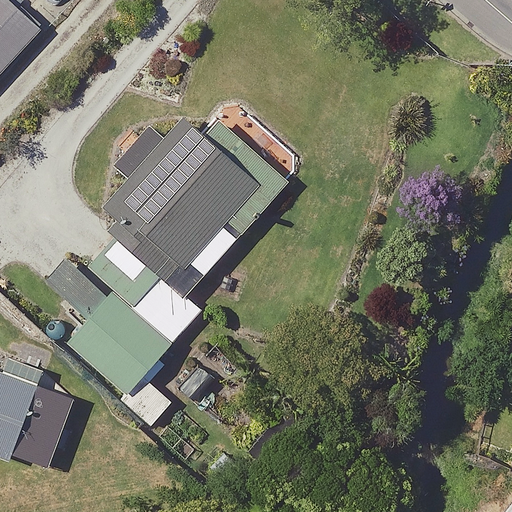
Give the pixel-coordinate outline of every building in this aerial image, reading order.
[(10,0),(0,0),(0,84),(47,33),(10,0)] [(203,131),(192,122),(173,143),(156,128),(119,170),(133,182),(109,209),(125,223),(116,233),(174,284),(188,268),(192,272),(267,187),(227,154),(203,131)] [(178,346),(120,294),(74,346),(133,397),(178,346)] [(48,389),(0,371),(0,460),(19,467),(48,389)] [(290,399),(284,407),(269,396),(237,438),(274,466),(306,424),(299,420),(306,411),(290,399)]
